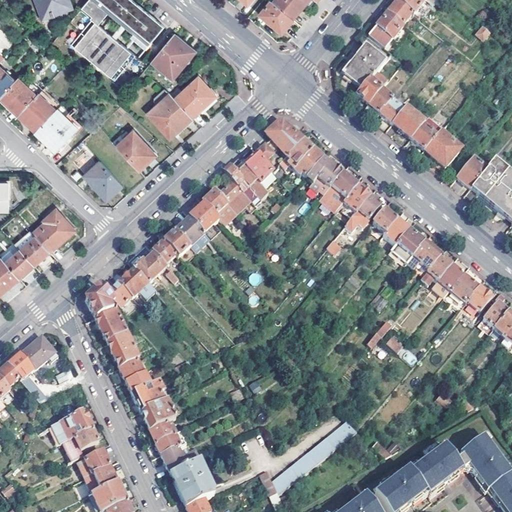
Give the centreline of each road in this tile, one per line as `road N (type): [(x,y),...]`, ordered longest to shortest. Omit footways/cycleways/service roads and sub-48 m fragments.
road 1 (secondary): [(511,273),(286,83)]
road 2 (residential): [(52,292),(157,511)]
road 3 (tertiary): [(286,83),(114,236)]
road 4 (secondary): [(188,0),(286,83)]
